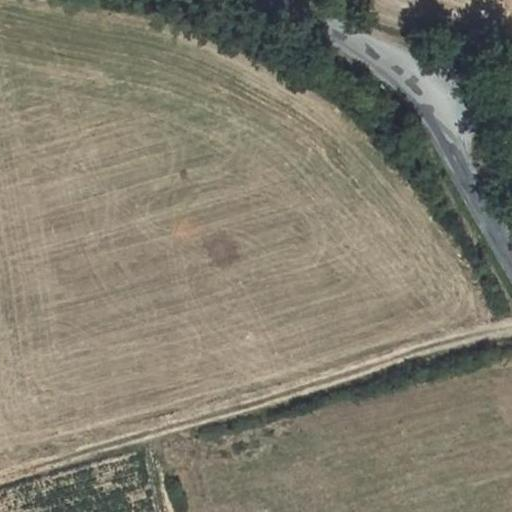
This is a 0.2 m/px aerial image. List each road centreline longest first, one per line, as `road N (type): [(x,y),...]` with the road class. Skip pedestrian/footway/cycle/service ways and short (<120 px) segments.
road 1 (unclassified): [(435,93),(372,49),(274,0)]
road 2 (unclassified): [(511,262),(464,174),(435,93)]
